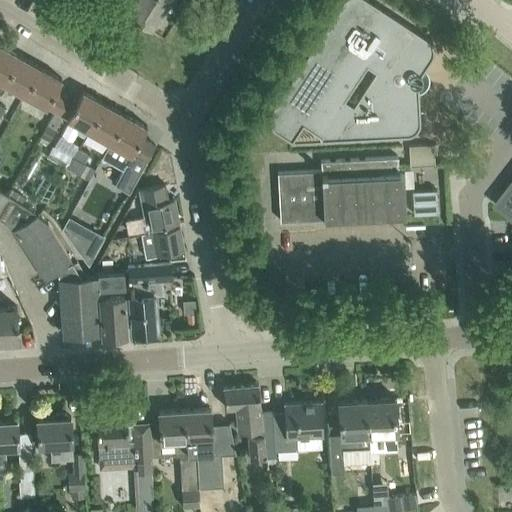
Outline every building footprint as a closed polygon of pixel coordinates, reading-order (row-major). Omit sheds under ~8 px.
[(151,30),(169,1),(166,0),(134,0),(126,14),(151,30)] [(341,0),(272,106),(270,108),(268,111),(268,115),(268,118),(269,121),(271,124),(273,127),(276,129),(292,139),(293,137),(292,137),(302,122),(320,134),(320,136),(320,138),(403,133),(406,133),(410,133),(413,131),(415,129),(417,126),(419,123),(419,120),(420,117),(418,83),(420,81),(421,79),(422,77),(422,74),(421,72),(431,56),(433,53),(433,49),(433,46),(432,42),(430,39),(427,36),(424,34),(371,0),(341,0)] [(0,79),(3,82),(19,54),(0,42),(0,79)] [(24,94),(40,65),(19,54),(3,82),(24,94)] [(55,88),(62,77),(40,65),(24,94),(54,110),(56,111),(66,94),(55,88)] [(89,129),(104,101),(82,89),(76,100),(66,94),(56,111),(63,115),(80,125),(77,132),(85,137),(89,129)] [(110,142),(126,113),(104,101),(89,129),(109,141),(110,142)] [(54,110),(40,135),(41,135),(48,139),(49,140),(63,115),(56,111),(54,110)] [(141,136),(147,125),(126,113),(110,142),(109,141),(101,156),(122,168),(114,183),(129,191),(145,161),(155,144),(141,136)] [(60,133),(53,146),(69,154),(71,155),(77,146),(78,143),(60,133)] [(77,146),(72,155),(83,161),(83,162),(89,152),(77,146)] [(72,155),(66,166),(77,172),(83,161),(72,155)] [(398,170),(398,166),(398,155),(320,159),(321,169),(277,171),(280,220),(405,213),(403,170),(398,170)] [(168,198),(165,183),(139,187),(144,216),(125,219),(128,231),(178,221),(174,197),(168,198)] [(511,184),(498,202),(508,209),(507,211),(508,211),(509,210),(511,212),(511,184)] [(437,212),(436,188),(412,189),(413,213),(437,212)] [(45,278),(58,269),(58,277),(87,275),(76,259),(72,262),(47,223),(29,207),(0,189),(0,217),(5,221),(12,229),(45,278)] [(68,216),(62,227),(70,237),(78,222),(68,216)] [(184,249),(179,225),(141,232),(145,256),(184,249)] [(113,257),(103,258),(103,269),(114,268),(113,257)] [(158,330),(157,317),(155,293),(146,294),(145,279),(171,277),(170,261),(127,265),(132,332),(158,330)] [(102,330),(100,295),(100,286),(124,285),(123,269),(95,271),(95,274),(87,275),(58,277),(62,333),(102,330)] [(124,294),(100,295),(102,330),(102,334),(127,332),(124,294)] [(195,298),(183,299),(184,312),(196,311),(195,298)] [(17,304),(0,305),(0,340),(19,339),(17,304)] [(237,429),(251,428),(252,435),(248,435),(250,457),(275,455),(275,449),(274,450),(272,410),(261,411),(258,382),(223,385),(225,406),(235,405),(237,429)] [(393,396),(366,398),(369,445),(382,444),(383,460),(398,459),(394,395),(393,395),(393,396)] [(369,445),(366,398),(339,400),(339,398),(338,398),(342,463),(357,462),(356,446),(369,445)] [(273,410),(272,410),(274,450),(275,449),(297,448),(296,434),(322,433),(320,400),(284,402),(285,416),(273,416),(273,410)] [(210,407),(184,408),(187,453),(229,450),(223,422),(211,422),(210,407)] [(187,453),(184,408),(158,410),(159,420),(148,421),(150,455),(187,453)] [(38,444),(50,443),(51,459),(73,457),(74,471),(67,472),(68,487),(84,486),(82,451),(73,451),(70,415),(66,415),(66,412),(55,413),(55,416),(37,417),(38,444)] [(150,455),(148,421),(133,422),(133,424),(127,424),(126,412),(96,414),(98,456),(115,455),(115,460),(135,459),(135,458),(138,458),(138,468),(151,468),(150,455)] [(17,418),(0,419),(0,502),(8,502),(7,483),(6,484),(3,446),(19,445),(17,418)] [(35,494),(32,448),(19,449),(21,482),(20,483),(21,495),(35,494)] [(199,504),(197,465),(196,457),(179,458),(183,505),(199,504)] [(216,511),(215,486),(211,487),(209,463),(197,465),(199,504),(200,511),(216,511)] [(385,496),(387,510),(418,505),(416,491),(385,496)] [(386,501),(374,503),(375,511),(387,509),(386,501)]
